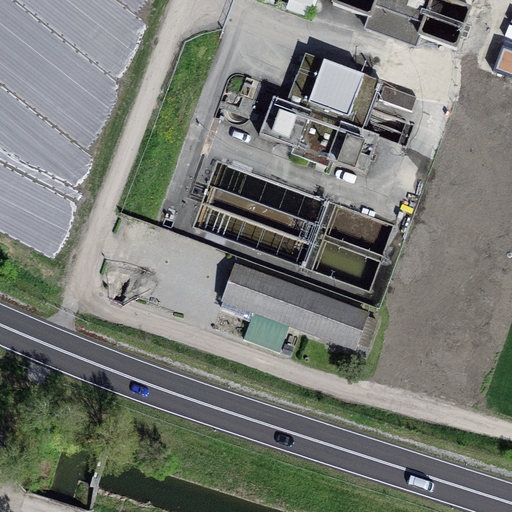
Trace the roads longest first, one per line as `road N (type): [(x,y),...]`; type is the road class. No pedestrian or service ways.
road 1 (trunk): [(511,503),(53,346)]
road 2 (track): [(72,298),(319,381),(511,432)]
road 3 (unclassified): [(187,0),(53,346)]
